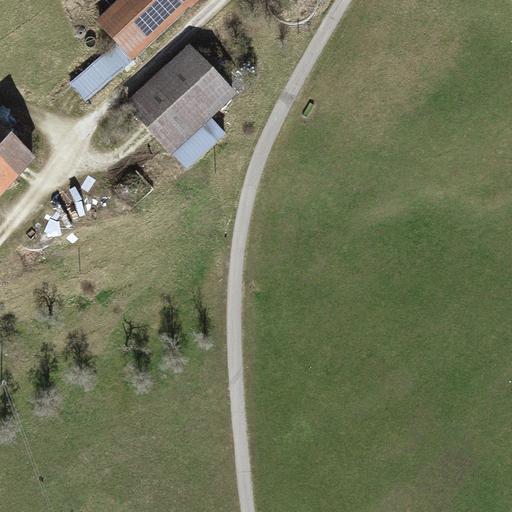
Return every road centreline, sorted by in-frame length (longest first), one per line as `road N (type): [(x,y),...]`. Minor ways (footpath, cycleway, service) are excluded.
road 1 (track): [(348,0),(268,128),(239,254),(234,386),(256,511)]
road 2 (unknown): [(60,121),(186,0)]
